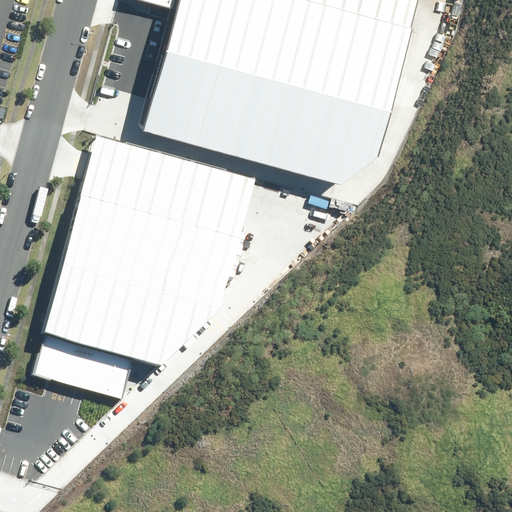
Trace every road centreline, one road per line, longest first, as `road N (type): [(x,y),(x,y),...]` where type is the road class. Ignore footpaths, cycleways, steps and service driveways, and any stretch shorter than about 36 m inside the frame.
road 1 (unknown): [(64,59),(307,112),(338,99),(385,0)]
road 2 (unclassified): [(0,306),(80,0)]
